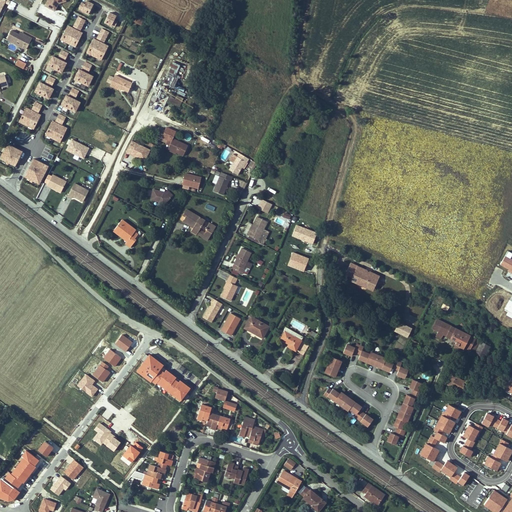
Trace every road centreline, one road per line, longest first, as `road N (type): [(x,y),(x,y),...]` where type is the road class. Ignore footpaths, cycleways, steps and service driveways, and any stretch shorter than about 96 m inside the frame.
road 1 (track): [(302,406),(327,328),(325,241),(353,130),(343,109),(296,88)]
road 2 (residential): [(9,189),(100,11)]
road 3 (residential): [(151,332),(0,211)]
road 4 (residential): [(289,444),(284,426),(151,332)]
road 5 (residential): [(82,243),(154,86)]
road 6 (residential): [(511,415),(494,406),(469,409),(449,448),(485,480),(509,471)]
road 7 (residential): [(255,181),(188,324)]
road 8 (residential): [(273,463),(197,440),(170,511)]
road 9 (unclassified): [(302,406),(188,324)]
road 10 (residential): [(20,511),(101,401)]
road 11 (unclassified): [(188,324),(82,243)]
road 12 (residential): [(0,140),(56,29)]
